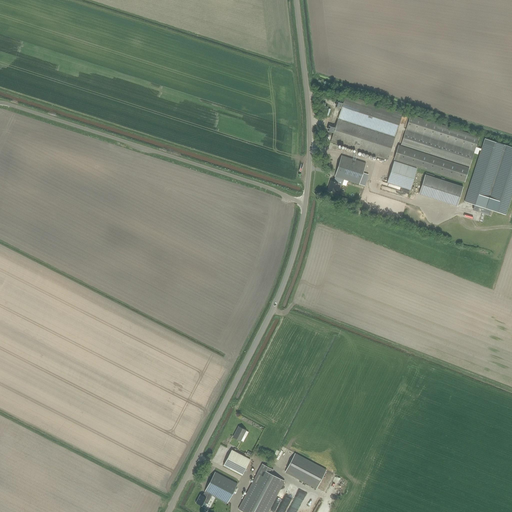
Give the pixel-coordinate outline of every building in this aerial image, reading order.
[(333,142),(390,160),(405,113),(349,95),(333,142)] [(469,167),(479,137),(411,115),(401,145),(469,167)] [(481,149),(476,147),(474,153),(478,154),(479,150),(481,151),(464,202),(506,215),(511,197),(511,147),(485,139),(481,149)] [(402,146),(398,145),(394,160),(397,161),(465,182),(469,168),(402,146)] [(366,163),(342,156),(333,181),(330,181),(327,191),(335,193),(338,183),(342,185),(344,180),(358,185),(366,163)] [(410,190),(417,169),(394,161),(387,182),(410,190)] [(457,208),(463,189),(425,177),(418,196),(457,208)] [(246,430),(239,427),(233,437),(240,441),(246,430)] [(242,475),(251,460),(232,449),(223,465),(242,475)] [(295,453),(285,472),(316,489),(327,470),(295,453)] [(271,474),(273,470),(262,464),(238,509),(243,511),(268,511),(285,481),(271,474)] [(207,505),(212,496),(227,503),(238,484),(215,472),(202,496),(200,495),(195,504),(202,507),(204,503),(207,505)]
